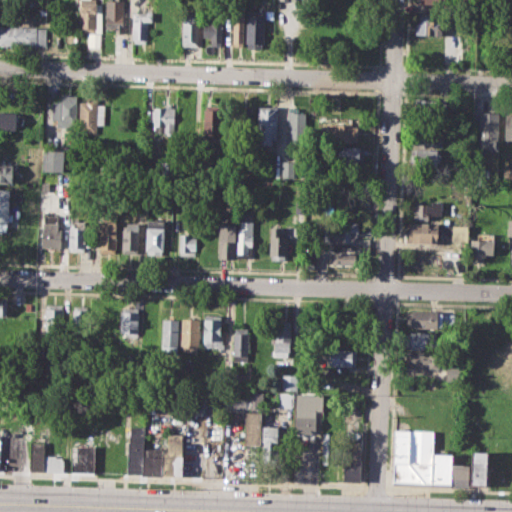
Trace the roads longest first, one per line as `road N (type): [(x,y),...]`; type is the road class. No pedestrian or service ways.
road 1 (residential): [(393,0),(372,511)]
road 2 (residential): [(0,68),(511,85)]
road 3 (residential): [(0,279),(511,293)]
road 4 (secondary): [(304,511),(0,503)]
